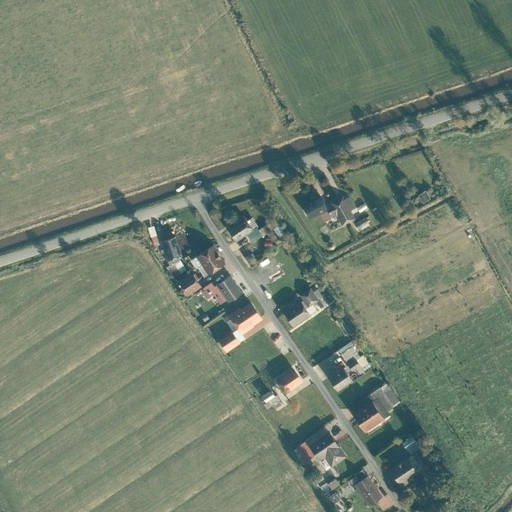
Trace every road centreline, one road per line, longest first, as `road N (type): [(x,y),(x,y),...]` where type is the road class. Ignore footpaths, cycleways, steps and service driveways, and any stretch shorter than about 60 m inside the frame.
road 1 (residential): [(192,198),(412,511)]
road 2 (tertiary): [(511,95),(192,198)]
road 3 (tertiary): [(192,198),(0,260)]
